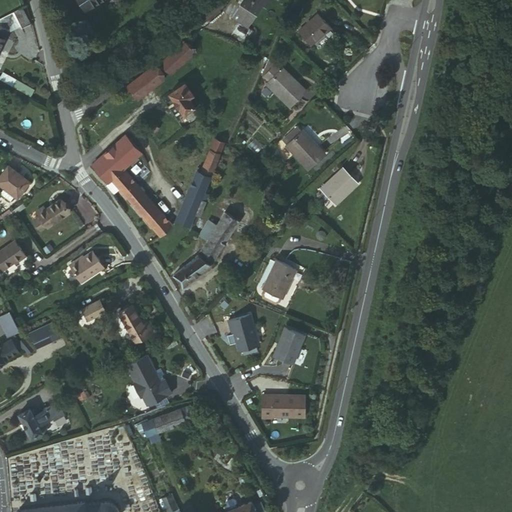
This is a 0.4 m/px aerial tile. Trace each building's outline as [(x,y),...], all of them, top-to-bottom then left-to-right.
[(74,0),(82,11),(98,0),(74,0)] [(238,0),(230,14),(246,24),(260,2),(264,4),(266,0),(238,0)] [(294,1),(291,8),(296,11),(299,4),(294,1)] [(29,23),(20,5),(0,16),(0,29),(4,32),(11,28),(13,30),(17,29),(17,28),(22,25),(23,27),(29,23)] [(327,28),(315,15),(297,29),(308,43),(327,28)] [(182,44),(160,66),(169,75),(178,67),(193,51),(189,48),(187,50),(182,44)] [(303,91),(282,67),(266,81),(286,105),(303,91)] [(147,69),(125,87),(135,101),(157,83),(147,69)] [(190,97),(181,85),(166,95),(188,126),(199,118),(185,100),(190,97)] [(321,154),(299,131),(284,145),(305,169),(321,154)] [(93,166),(91,167),(106,185),(108,182),(119,173),(122,170),(138,156),(122,140),(93,166)] [(184,227),(187,229),(191,230),(206,194),(203,192),(223,145),(211,140),(196,174),(193,173),(172,224),(171,226),(173,227),(182,231),(184,227)] [(23,176),(2,165),(0,169),(0,186),(15,194),(23,176)] [(161,238),(173,227),(171,226),(172,224),(122,170),(119,173),(168,226),(159,236),(161,238)] [(351,185),(337,170),(315,190),(329,206),(351,185)] [(119,173),(108,182),(159,236),(168,226),(119,173)] [(34,213),(37,218),(43,227),(45,229),(68,213),(61,200),(43,211),(41,209),(34,213)] [(247,207),(233,200),(199,258),(175,277),(184,288),(211,267),(247,207)] [(43,227),(37,218),(31,222),(37,231),(43,227)] [(24,256),(15,242),(0,250),(0,267),(2,270),(24,256)] [(99,266),(89,250),(67,266),(77,280),(99,266)] [(276,293),(289,265),(271,255),(256,283),(276,293)] [(104,312),(97,301),(82,310),(88,321),(104,312)] [(139,323),(130,307),(116,315),(134,344),(152,333),(146,323),(144,324),(141,326),(139,323)] [(5,312),(0,315),(0,328),(5,337),(16,330),(5,312)] [(256,350),(246,321),(225,327),(229,341),(230,341),(235,357),(254,352),(256,350)] [(52,323),(28,335),(35,350),(59,338),(52,323)] [(283,334),(271,362),(291,370),(302,342),(283,334)] [(25,344),(21,338),(15,342),(18,348),(25,344)] [(0,364),(5,362),(4,360),(18,352),(10,339),(0,344),(0,364)] [(22,355),(29,351),(25,344),(18,348),(22,355)] [(154,371),(146,355),(126,365),(135,382),(133,383),(140,398),(142,397),(147,406),(171,393),(164,380),(163,380),(161,376),(163,375),(160,368),(154,371)] [(303,405),(260,403),(259,426),(269,426),(269,425),(302,426),(303,405)] [(16,417),(28,438),(38,432),(35,425),(48,416),(49,418),(56,415),(50,405),(31,417),(26,410),(16,417)] [(167,414),(138,424),(140,430),(136,431),(139,438),(191,421),(189,416),(193,415),(191,410),(188,410),(187,408),(174,411),(173,410),(166,412),(167,414)] [(125,428),(123,423),(115,425),(117,431),(125,428)] [(166,511),(178,508),(173,492),(161,496),(166,511)] [(118,511),(118,510),(121,508),(118,505),(116,507),(113,503),(113,501),(110,501),(109,502),(100,503),(100,502),(97,502),(97,504),(89,505),(88,503),(86,502),(86,500),(83,501),(83,502),(75,503),(75,502),(73,502),(73,504),(62,505),(62,503),(58,503),(58,505),(50,507),(49,505),(46,505),(46,507),(37,509),(36,507),(33,506),(34,509),(22,511),(21,509),(18,509),(19,511),(18,511),(118,511)]
